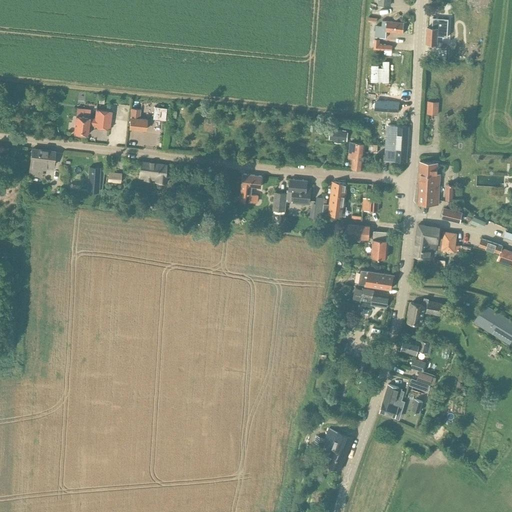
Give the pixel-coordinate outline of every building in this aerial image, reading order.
[(376,31),(375,38),(385,39),(386,35),(386,32),(403,33),(404,23),(383,22),(382,26),(375,26),(375,31),(376,31)] [(437,29),(437,28),(427,28),(426,44),(436,45),(437,37),(443,37),(444,29),(437,29)] [(374,38),(373,49),(392,51),(392,46),(378,45),(379,39),(374,38)] [(379,66),(371,66),(371,82),(382,82),(389,82),(389,63),(387,62),(384,62),(383,63),(383,68),(378,68),(379,66)] [(382,101),(382,106),(381,111),(399,112),(399,103),(389,102),(389,96),(379,96),(379,101),(382,101)] [(427,114),(437,114),(438,102),(428,102),(427,114)] [(77,108),(75,123),(74,133),(87,135),(89,124),(94,125),(94,128),(109,129),(111,111),(96,109),(95,118),(89,118),(90,117),(83,116),(84,109),(77,108)] [(165,111),(146,108),(146,116),(153,117),(152,119),(164,120),(165,111)] [(132,109),(131,117),(129,128),(145,130),(146,119),(139,119),(140,109),(132,109)] [(387,140),(387,143),(407,145),(408,126),(395,126),(394,141),(387,140)] [(330,131),(330,138),(336,139),(335,141),(340,142),(341,139),(347,140),(347,133),(341,132),(342,131),(337,130),(336,132),(330,131)] [(348,157),(352,158),(351,168),(362,169),(365,143),(350,141),(348,157)] [(406,162),(407,145),(387,143),(387,147),(393,147),(393,161),(406,162)] [(53,162),(53,161),(55,151),(32,149),(29,174),(41,176),(42,168),(47,168),(47,161),(53,162)] [(140,162),(139,177),(139,178),(144,178),(143,180),(146,181),(146,179),(156,180),(155,182),(166,183),(167,175),(165,175),(166,165),(140,162)] [(437,163),(430,162),(420,162),(418,204),(438,204),(438,175),(436,175),(437,163)] [(89,167),(87,192),(99,193),(101,168),(89,167)] [(108,182),(120,183),(121,173),(109,172),(108,182)] [(244,174),(242,184),(241,200),(256,202),(257,195),(250,195),(251,185),(260,186),(262,176),(244,174)] [(287,190),(287,194),(286,201),(293,202),(309,204),(311,188),(306,188),(307,180),(290,179),(289,190),(287,190)] [(334,182),(332,205),(326,205),(325,215),(346,218),(345,206),(342,205),(344,183),(334,182)] [(446,184),(445,200),(449,200),(453,201),(453,196),(453,190),(454,184),(446,184)] [(275,193),(273,211),(285,212),(286,201),(287,194),(275,193)] [(363,197),(362,210),(379,211),(379,199),(363,197)] [(311,218),(321,219),(322,218),(325,218),(325,214),(322,213),(325,199),(317,198),(316,204),(314,204),(311,218)] [(444,209),(442,218),(460,222),(462,212),(444,209)] [(482,228),(484,223),(485,222),(479,219),(474,217),(471,223),(482,228)] [(418,224),(414,256),(432,258),(433,249),(437,250),(440,227),(418,224)] [(370,225),(348,225),(348,237),(351,237),(351,238),(370,238),(370,225)] [(373,256),(387,257),(389,232),(375,231),(373,256)] [(442,240),(441,250),(455,251),(456,245),(457,232),(443,231),(442,240)] [(481,239),(479,246),(499,253),(500,253),(497,260),(511,265),(511,251),(502,248),(502,246),(481,239)] [(356,271),(355,281),(360,282),(360,283),(391,289),(394,275),(363,269),(362,272),(356,271)] [(352,299),(357,300),(358,295),(361,296),(360,301),(359,307),(371,309),(372,305),(386,308),(389,296),(374,293),(374,291),(354,287),(352,299)] [(468,294),(460,291),(457,291),(455,297),(457,298),(455,302),(461,305),(463,300),(465,301),(468,294)] [(411,303),(407,322),(417,324),(421,325),(423,312),(426,313),(428,300),(429,299),(424,298),(423,305),(421,304),(418,304),(411,303)] [(426,313),(425,313),(439,316),(447,317),(450,304),(442,303),(428,300),(426,313)] [(474,322),(509,344),(511,339),(511,321),(485,304),(474,322)] [(344,351),(343,353),(346,354),(346,352),(350,353),(352,344),(353,339),(347,337),(344,351)] [(416,354),(417,352),(429,355),(432,343),(419,340),(419,341),(417,340),(416,342),(403,339),(401,350),(416,354)] [(319,354),(317,361),(324,363),(326,355),(319,354)] [(413,359),(411,368),(419,370),(422,361),(413,359)] [(416,381),(429,385),(432,376),(419,372),(416,381)] [(383,401),(379,413),(387,415),(395,418),(401,399),(404,391),(398,389),(399,388),(388,384),(383,401)] [(412,409),(420,412),(423,402),(415,399),(412,409)] [(326,464),(332,466),(341,470),(354,438),(330,429),(326,439),(318,436),(315,443),(332,449),(326,464)]
